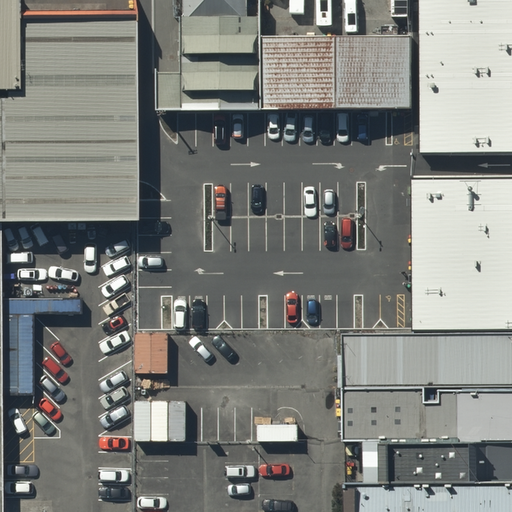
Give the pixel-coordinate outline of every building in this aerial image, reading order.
[(245,0),(180,0),(181,18),(245,17),(245,0)] [(511,0),(419,0),(420,151),(511,150),(511,0)] [(258,19),(178,19),(179,73),(157,74),(157,111),(258,110),(258,19)] [(134,35),(0,35),(0,231),(135,231),(134,35)] [(408,38),(265,38),(265,111),(409,111),(408,38)] [(511,176),(413,176),(413,327),(511,327),(511,176)] [(511,336),(342,336),(342,390),(511,389),(511,336)] [(511,389),(342,390),(342,444),(363,444),(511,443),(511,389)] [(511,443),(363,444),(363,486),(511,485),(511,443)] [(511,511),(511,487),(343,488),(343,511),(511,511)]
